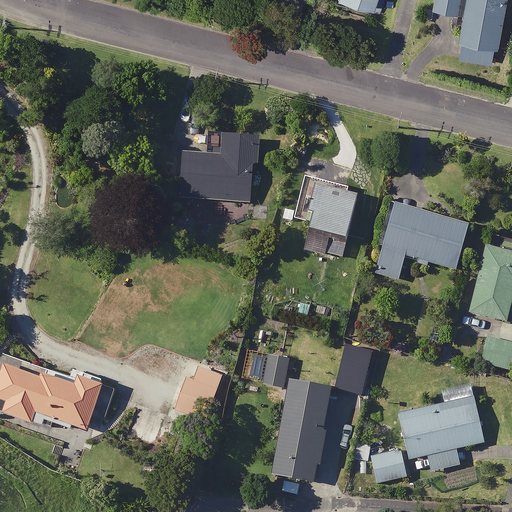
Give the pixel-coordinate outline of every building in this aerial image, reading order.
[(431,0),(430,5),(462,10),(455,57),(494,64),(503,0),(431,0)] [(252,135),(221,132),(219,156),(180,152),(176,196),(246,203),(252,135)] [(290,221),(304,224),(298,248),(336,257),(342,234),(353,189),(301,176),(290,221)] [(463,221),(389,203),(371,273),(395,279),(401,254),(451,267),(463,221)] [(511,250),(480,244),(465,312),(503,321),(509,293),(511,293),(511,250)] [(511,349),(511,343),(482,337),(476,362),(508,368),(511,349)] [(267,472),(309,480),(313,461),(316,462),(322,429),(319,429),(327,384),(288,376),(291,359),(266,354),(260,383),(283,387),(267,472)] [(0,411),(47,428),(49,421),(69,428),(70,425),(83,429),(88,415),(99,384),(72,375),(71,380),(1,357),(0,358),(0,398),(3,400),(0,408),(0,411)] [(480,443),(467,382),(437,389),(440,403),(396,412),(406,459),(425,455),(428,472),(457,465),(453,448),(480,443)] [(176,424),(132,408),(122,438),(165,453),(176,424)] [(364,464),(367,442),(351,440),(348,462),(364,464)] [(403,477),(398,450),(369,456),(374,483),(403,477)]
